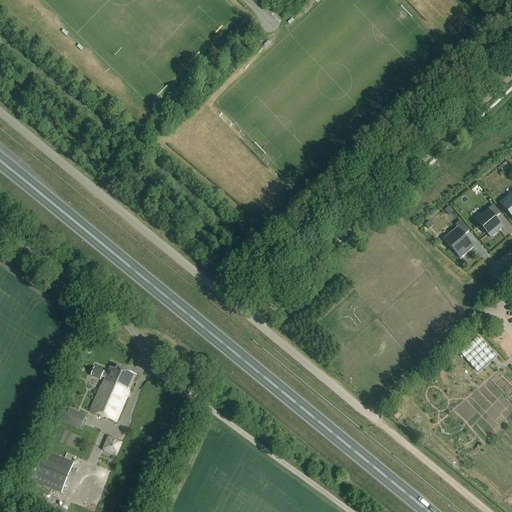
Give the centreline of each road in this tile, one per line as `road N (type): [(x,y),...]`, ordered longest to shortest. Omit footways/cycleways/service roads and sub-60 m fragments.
road 1 (trunk): [(427,511),(0,161)]
road 2 (unclassified): [(0,113),(378,424)]
road 3 (track): [(0,227),(121,320),(151,369),(349,511)]
road 4 (track): [(511,77),(252,321)]
road 5 (track): [(378,424),(484,511)]
